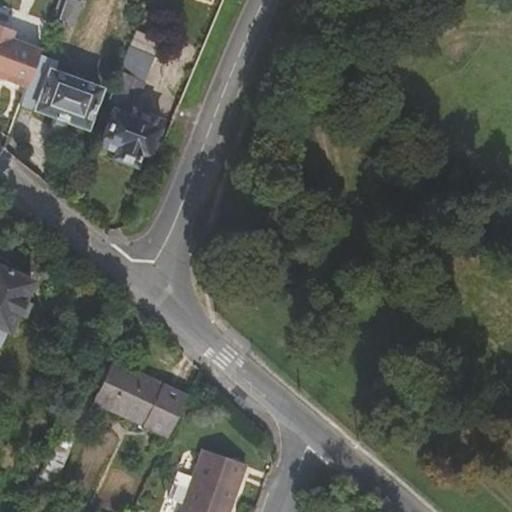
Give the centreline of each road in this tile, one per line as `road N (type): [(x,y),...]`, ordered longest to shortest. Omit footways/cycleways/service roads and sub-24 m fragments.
road 1 (secondary): [(263,0),(146,292)]
road 2 (tertiary): [(310,430),(146,292)]
road 3 (secondary): [(146,292),(0,170)]
road 4 (tertiary): [(406,511),(310,430)]
